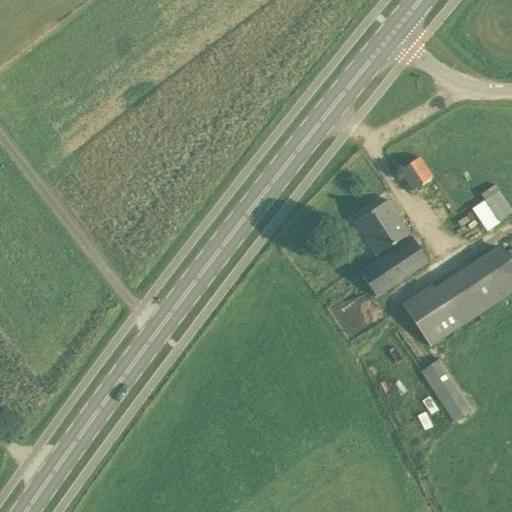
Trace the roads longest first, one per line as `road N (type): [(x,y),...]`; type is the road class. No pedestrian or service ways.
road 1 (primary): [(25,511),(130,361),(330,108)]
road 2 (unclassified): [(511,91),(461,87),(393,33)]
road 3 (track): [(461,87),(369,141),(351,124)]
